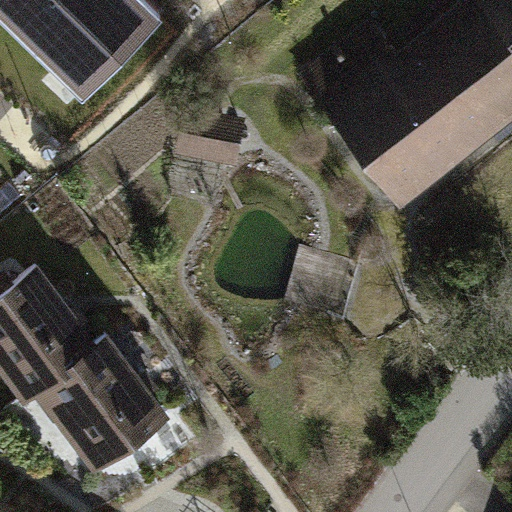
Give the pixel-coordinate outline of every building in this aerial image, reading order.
[(0,0),(0,2),(85,85),(160,6),(153,0),(0,0)] [(363,17),(292,69),(404,197),(511,108),(511,0),(451,0),(390,44),(363,17)] [(179,98),(168,148),(228,161),(239,111),(179,98)] [(0,369),(20,395),(32,385),(91,334),(34,254),(0,276),(0,369)] [(166,402),(104,323),(91,334),(32,385),(90,461),(166,402)]
